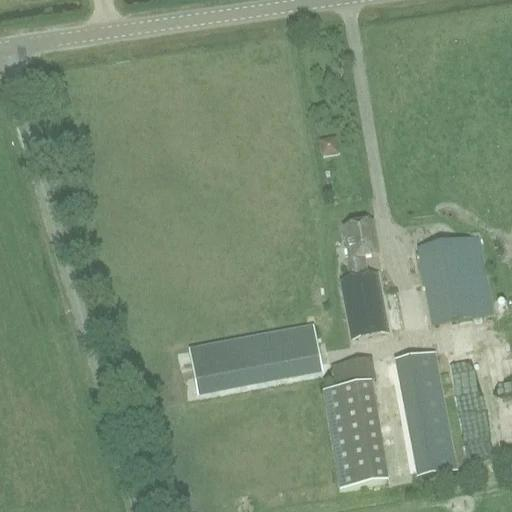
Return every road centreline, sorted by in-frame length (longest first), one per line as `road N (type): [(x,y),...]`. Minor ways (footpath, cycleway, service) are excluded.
road 1 (unclassified): [(141,511),(0,49)]
road 2 (tertiary): [(0,49),(334,0)]
